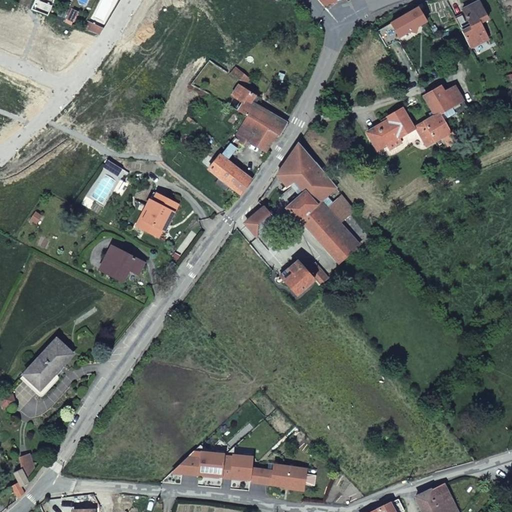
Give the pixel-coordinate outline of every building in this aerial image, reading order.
[(464,14),(456,18),(459,25),(470,48),(488,39),(480,23),(488,19),(479,1),(462,9),(464,14)] [(39,12),(49,16),(53,6),(43,2),(39,12)] [(385,47),(410,32),(416,34),(418,27),(427,22),(420,9),(419,8),(377,33),(385,47)] [(68,19),(75,22),(80,12),(73,9),(68,19)] [(87,21),(83,28),(99,34),(102,30),(87,21)] [(238,80),(245,85),(250,78),(243,73),(238,80)] [(272,99),(276,90),(278,87),(281,81),(284,75),(279,73),(276,78),(275,77),(266,94),(269,96),(268,98),(272,99)] [(281,81),(278,87),(283,90),(286,83),(281,81)] [(286,122),(285,122),(251,101),(254,95),(238,84),(231,95),(242,102),(237,111),(247,117),(276,134),(278,135),(286,122)] [(442,86),(423,96),(434,116),(439,113),(440,114),(453,106),(444,92),(445,92),(442,86)] [(456,86),(445,92),(444,92),(453,106),(464,100),(456,86)] [(414,129),(402,109),(388,117),(389,120),(384,123),(367,132),(378,150),(414,129)] [(439,113),(434,116),(423,122),(435,142),(442,138),(448,146),(457,140),(453,132),(450,133),(450,132),(440,114),(439,113)] [(189,117),(182,124),(185,126),(190,121),(205,136),(203,138),(208,143),(212,139),(189,117)] [(276,134),(247,117),(236,135),(230,144),(236,149),(241,143),(243,145),(246,140),(266,152),(276,134)] [(415,127),(426,148),(435,142),(423,122),(415,127)] [(327,197),(336,188),(315,161),(299,143),(278,175),(287,186),(294,179),(305,191),(287,207),(299,221),(301,220),(339,262),(359,244),(340,224),(355,210),(341,195),(332,203),(327,197)] [(230,144),(221,155),(228,160),(236,149),(230,144)] [(118,152),(118,151),(110,146),(106,151),(114,157),(118,152)] [(229,186),(240,195),(252,179),(228,160),(221,155),(219,153),(207,169),(218,177),(229,186)] [(120,168),(110,161),(105,167),(117,174),(120,168)] [(229,186),(218,177),(214,182),(225,191),(229,186)] [(164,230),(174,210),(177,203),(153,191),(145,208),(148,209),(143,219),(149,222),(145,229),(158,236),(161,228),(164,230)] [(260,238),(279,221),(265,206),(246,223),(260,238)] [(148,209),(145,208),(136,225),(145,229),(149,222),(143,219),(148,209)] [(130,269),(138,274),(144,263),(144,262),(111,246),(100,269),(124,281),(130,269)] [(283,280),(288,284),(297,295),(314,279),(306,270),(298,260),(280,276),(282,277),(283,278),(283,279),(283,280)] [(314,279),(319,285),(328,277),(315,262),(306,270),(314,279)] [(56,338),(22,374),(40,389),(74,354),(56,338)] [(201,459),(201,453),(201,446),(188,458),(201,459)] [(173,472),(250,479),(251,469),(252,467),(253,458),(233,456),(233,462),(224,461),(225,455),(201,453),(201,459),(188,458),(173,472)] [(23,469),(28,479),(33,470),(30,456),(20,458),(23,469)] [(250,479),(250,482),(303,490),(304,485),(305,475),(306,470),(274,465),(273,471),(251,469),(250,479)] [(23,469),(15,473),(20,482),(22,486),(29,482),(28,479),(23,469)] [(305,475),(304,485),(314,486),(315,476),(305,475)] [(22,486),(20,482),(12,487),(17,497),(25,493),(22,486)] [(458,511),(445,485),(416,498),(422,511),(458,511)] [(398,511),(403,508),(399,501),(378,510),(379,511),(398,511)]
